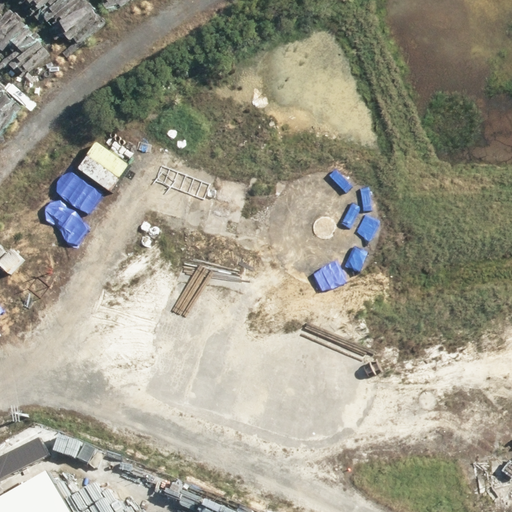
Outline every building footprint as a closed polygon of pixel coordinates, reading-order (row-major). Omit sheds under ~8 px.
[(268,219),(267,229),(268,239),(271,249),(275,259),(281,267),(289,274),(297,280),(307,284),(317,287),(327,287),(337,286),(347,284),(357,279),(365,273),(372,266),(378,257),(382,248),(385,238),(385,227),(384,217),(382,207),(377,198),(371,189),(364,182),(355,176),(346,172),(336,170),(325,169),(315,170),(305,173),(296,177),(287,183),(280,191),(275,199),(270,209),(268,219)] [(210,177),(196,236),(231,244),(245,185),(210,177)] [(62,455),(46,465),(59,485),(75,475),(62,455)] [(511,458),(466,464),(471,511),(476,511),(511,508),(511,458)] [(69,511),(47,474),(0,501),(0,511),(69,511)]
